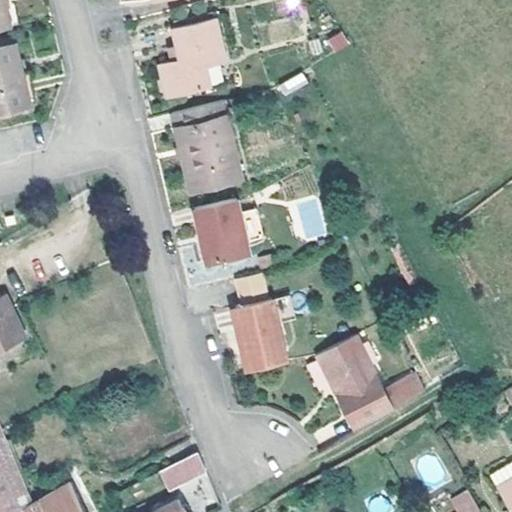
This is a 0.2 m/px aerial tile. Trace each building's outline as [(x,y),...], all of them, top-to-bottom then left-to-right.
[(0,0),(0,29),(9,27),(2,0),(0,0)] [(170,28),(174,46),(177,61),(169,62),(157,65),(165,98),(207,89),(202,67),(222,62),(212,18),(170,28)] [(342,31),(327,39),(333,52),(349,45),(342,31)] [(0,111),(26,106),(13,45),(0,47),(0,111)] [(166,48),(169,62),(177,61),(174,46),(166,48)] [(284,95),(308,82),(302,72),(278,84),(284,95)] [(237,179),(219,100),(168,113),(176,147),(182,146),(192,189),(237,179)] [(232,198),(191,207),(204,262),(244,252),(241,240),(235,214),(232,198)] [(306,240),(327,234),(317,200),(297,206),(306,240)] [(252,210),(235,214),(241,240),(258,237),(252,210)] [(245,372),(283,364),(268,301),(264,302),(258,272),(232,278),(239,307),(232,309),(239,336),(237,336),(245,372)] [(0,347),(21,336),(1,292),(0,292),(0,347)] [(239,336),(232,309),(227,310),(234,337),(237,336),(239,336)] [(358,334),(314,356),(343,413),(380,393),(371,375),(358,351),(365,347),(358,334)] [(380,370),(371,375),(380,393),(389,389),(380,370)] [(0,433),(0,480),(17,511),(30,504),(0,433)] [(192,451),(160,468),(169,485),(200,469),(192,451)] [(511,460),(488,475),(501,495),(511,488),(511,460)] [(182,511),(176,500),(150,511),(83,511),(70,481),(30,504),(17,511),(0,480),(0,511),(182,511)] [(511,511),(511,488),(501,495),(511,511)] [(477,511),(468,497),(451,507),(454,511),(477,511)]
